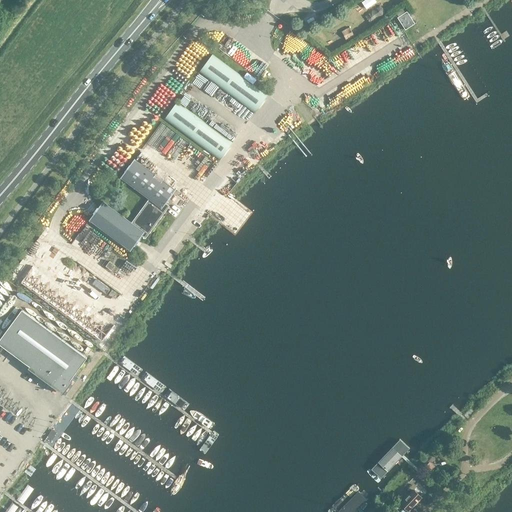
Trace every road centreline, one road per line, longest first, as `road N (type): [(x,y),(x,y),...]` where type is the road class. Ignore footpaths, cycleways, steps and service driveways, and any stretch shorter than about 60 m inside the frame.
road 1 (primary): [(0,194),(134,30)]
road 2 (unknown): [(0,366),(24,389),(35,425),(26,453),(0,484)]
